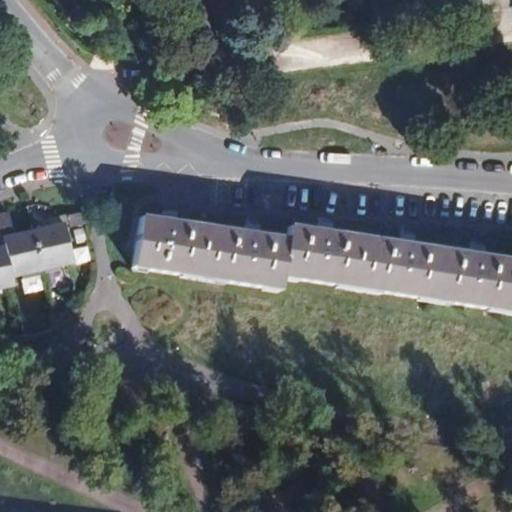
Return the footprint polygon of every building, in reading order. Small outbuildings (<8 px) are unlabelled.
[(205,6),(190,10),(193,23),(208,19),(205,6)] [(142,200),(140,214),(155,216),(157,203),(150,201),(142,200)] [(82,221),(79,205),(44,213),(47,223),(34,226),(22,229),(9,232),(4,211),(0,211),(0,283),(11,281),(9,271),(68,257),(61,226),(82,221)] [(155,216),(140,214),(134,213),(126,262),(273,286),(275,273),(511,311),(511,263),(476,257),(459,255),(404,246),(386,243),(320,232),(301,229),(281,226),(279,236),(241,230),(226,228),(155,216)] [(228,214),(226,228),(241,230),(243,217),(235,216),(228,214)] [(303,215),(301,229),(320,232),(322,218),(313,217),(303,215)] [(388,230),(386,243),(404,246),(406,233),(397,231),(388,230)] [(459,255),(476,257),(478,245),(470,243),(461,242),(459,255)]
